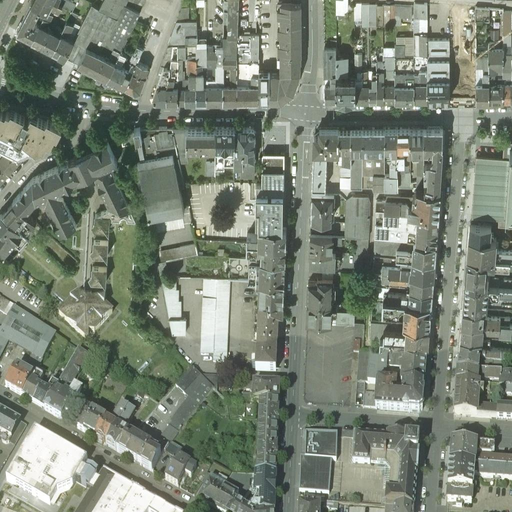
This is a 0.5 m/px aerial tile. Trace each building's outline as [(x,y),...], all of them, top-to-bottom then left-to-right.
[(53,0),(32,0),(32,2),(40,6),(44,8),(47,10),(49,6),(59,11),(62,6),(62,5),(53,0)] [(53,0),(62,5),(62,6),(72,10),(76,2),(73,1),(71,0),(53,0)] [(102,0),(99,7),(104,9),(107,4),(135,20),(145,0),(102,0)] [(238,0),(223,0),(223,44),(223,58),(228,58),(230,58),(237,58),(237,57),(237,33),(238,0)] [(336,0),(336,12),(346,12),(347,12),(348,11),(348,10),(349,9),(348,0),(336,0)] [(294,2),(291,2),(291,1),(280,2),(280,7),(277,7),(277,15),(280,15),(280,23),(301,23),(301,9),(301,2),(294,2)] [(40,6),(32,2),(17,30),(32,38),(38,27),(31,23),(40,6)] [(427,3),(414,2),(414,17),(420,17),(427,18),(427,3)] [(99,7),(92,3),(75,37),(65,55),(78,62),(86,45),(115,60),(120,50),(135,20),(107,4),(104,9),(99,7)] [(412,5),(396,4),(396,5),(396,25),(402,24),(401,16),(412,17),(412,5)] [(396,5),(384,5),(384,25),(396,25),(396,5)] [(489,7),(476,6),(476,20),(489,21),(489,7)] [(38,27),(32,38),(42,43),(50,28),(45,26),(52,12),(47,10),(45,14),(38,27)] [(79,14),(72,10),(67,19),(74,23),(79,14)] [(187,14),(179,13),(176,21),(187,20),(187,14)] [(74,23),(67,19),(65,23),(61,32),(66,35),(68,32),(69,32),(74,23)] [(54,31),(50,28),(42,43),(52,48),(61,32),(65,23),(61,20),(59,20),(54,31)] [(176,21),(168,43),(185,42),(185,45),(185,56),(188,57),(196,57),(196,44),(195,20),(187,20),(176,21)] [(280,23),(280,25),(278,26),(278,34),(280,34),(280,42),(278,42),(278,50),(280,50),(280,53),(301,53),(301,23),(280,23)] [(66,35),(61,32),(52,48),(65,55),(75,37),(70,34),(69,36),(66,35)] [(259,33),(237,33),(237,57),(237,58),(237,100),(258,100),(258,66),(259,33)] [(449,38),(427,38),(427,40),(427,54),(427,62),(427,99),(433,99),(436,97),(441,97),(444,99),(449,99),(449,63),(449,38)] [(503,48),(494,48),(494,41),(488,41),(488,51),(488,81),(495,81),(495,70),(503,70),(503,58),(503,48)] [(404,43),(396,43),(395,48),(395,100),(404,98),(414,99),(414,81),(414,55),(404,55),(404,43)] [(206,44),(196,44),(196,57),(196,62),(202,62),(202,84),(200,84),(200,86),(206,86),(206,84),(206,63),(206,44)] [(223,44),(206,44),(206,63),(217,63),(223,63),(223,58),(223,44)] [(115,60),(86,45),(78,62),(107,76),(115,60)] [(126,67),(118,82),(126,86),(132,70),(133,70),(137,61),(143,48),(137,45),(126,67)] [(160,76),(157,84),(167,84),(168,75),(171,67),(173,45),(167,47),(164,66),(160,76)] [(173,45),(171,67),(168,75),(167,84),(172,84),(174,75),(178,75),(178,69),(178,57),(178,45),(173,45)] [(167,47),(157,75),(160,76),(164,66),(167,47)] [(330,75),(330,84),(325,84),(325,100),(337,100),(336,56),(336,47),(325,47),(325,75),(330,75)] [(395,48),(383,47),(383,53),(383,100),(395,100),(395,48)] [(115,60),(107,76),(118,82),(126,67),(120,64),(126,53),(120,50),(115,60)] [(488,51),(476,52),(477,99),(488,99),(488,81),(488,51)] [(301,53),(280,53),(280,73),(270,73),(270,100),(281,100),(282,99),(283,102),(289,97),(288,95),(293,91),(293,88),(294,88),(296,82),(296,79),(297,79),(300,71),(300,67),(300,59),(301,59),(301,53)] [(354,78),(344,78),(344,76),(341,76),(341,73),(347,74),(347,55),(336,56),(337,100),(354,100),(354,78)] [(511,98),(511,56),(511,58),(503,58),(503,67),(511,67),(511,98)] [(196,57),(188,57),(188,71),(191,71),(191,85),(185,85),(185,100),(196,100),(196,62),(196,57)] [(230,84),(223,84),(222,100),(237,100),(237,58),(230,58),(230,84)] [(137,61),(133,70),(132,70),(126,86),(136,91),(141,89),(149,66),(137,61)] [(206,86),(200,86),(200,84),(202,84),(202,62),(196,62),(196,100),(206,100),(206,86)] [(427,62),(421,63),(421,81),(414,81),(414,99),(427,99),(427,62)] [(219,84),(206,84),(206,86),(206,100),(222,100),(223,84),(223,63),(217,63),(217,81),(219,81),(219,84)] [(270,66),(258,66),(259,100),(270,100),(270,73),(270,66)] [(511,67),(503,67),(503,70),(495,70),(495,81),(499,81),(499,77),(503,77),(503,99),(511,98),(511,67)] [(495,81),(488,81),(488,99),(503,99),(503,77),(499,77),(499,81),(495,81)] [(167,84),(157,84),(153,96),(156,100),(167,100),(167,84)] [(172,84),(167,84),(167,100),(178,100),(178,84),(172,84)] [(17,111),(0,106),(0,127),(20,138),(22,137),(35,148),(50,141),(55,132),(57,133),(61,124),(47,117),(30,114),(29,117),(17,111)] [(20,138),(0,127),(0,141),(4,143),(24,153),(35,148),(22,137),(20,138)] [(159,131),(141,134),(140,128),(134,129),(135,135),(128,137),(129,138),(130,144),(140,196),(145,195),(149,218),(184,211),(180,190),(179,186),(184,185),(179,162),(172,127),(172,132),(166,133),(165,127),(159,127),(159,131)] [(215,127),(172,127),(179,162),(187,162),(187,154),(195,154),(195,148),(215,148),(215,127)] [(234,127),(215,127),(215,148),(215,163),(215,169),(223,169),(223,152),(220,152),(220,150),(229,150),(229,163),(234,163),(234,127)] [(251,127),(234,127),(234,163),(234,165),(241,165),(241,175),(254,175),(254,172),(257,172),(257,168),(254,168),(254,161),(255,161),(255,151),(256,151),(256,140),(254,140),(254,130),(254,129),(254,128),(253,128),(251,127)] [(339,127),(320,127),(320,134),(314,134),(312,179),(326,180),(327,150),(339,150),(339,149),(339,127)] [(351,127),(339,127),(339,149),(341,149),(341,146),(343,146),(343,164),(351,163),(351,146),(351,127)] [(362,127),(351,127),(351,146),(351,163),(358,163),(358,150),(357,148),(356,148),(356,146),(362,146),(362,127)] [(373,127),(362,127),(362,146),(362,174),(373,174),(373,127)] [(385,127),(373,127),(373,174),(373,185),(373,188),(384,188),(384,174),(385,146),(385,127)] [(397,127),(385,127),(385,146),(392,146),(392,150),(391,159),(388,159),(388,162),(391,162),(391,174),(397,175),(397,172),(397,127)] [(410,127),(397,127),(397,172),(405,172),(404,146),(410,146),(410,127)] [(424,150),(423,127),(410,127),(410,146),(410,150),(419,150),(420,154),(419,154),(418,155),(418,171),(424,171),(424,150)] [(443,127),(423,127),(424,150),(442,149),(443,127)] [(110,208),(95,214),(94,229),(109,230),(110,218),(136,219),(110,165),(117,162),(108,141),(74,157),(32,177),(13,200),(26,212),(35,201),(42,198),(48,200),(46,205),(59,234),(65,231),(77,226),(63,197),(57,195),(59,190),(74,182),(95,172),(95,178),(110,208)] [(0,150),(0,166),(9,171),(24,153),(4,143),(0,150)] [(442,149),(424,150),(424,171),(424,189),(439,190),(441,159),(442,159),(442,149)] [(284,153),(262,153),(262,183),(256,183),(256,207),(259,207),(258,227),(262,227),(282,228),(283,193),(284,193),(284,153)] [(511,156),(476,154),(472,214),(503,217),(502,223),(511,223),(511,156)] [(215,163),(206,163),(206,176),(215,176),(215,172),(215,169),(215,163)] [(0,180),(9,171),(0,166),(0,180)] [(350,167),(340,166),(340,187),(350,187),(350,167)] [(405,172),(397,172),(397,175),(397,185),(405,185),(411,185),(410,173),(405,172)] [(373,174),(362,174),(362,185),(373,185),(373,174)] [(391,174),(384,174),(384,188),(397,189),(397,185),(397,175),(391,174)] [(417,189),(416,189),(416,196),(413,196),(412,204),(409,204),(409,203),(407,201),(386,200),(385,201),(385,210),(414,213),(438,214),(439,190),(424,189),(417,189)] [(334,194),(312,193),(311,220),(330,221),(330,217),(333,217),(334,194)] [(353,194),(346,199),(345,237),(357,237),(368,237),(369,222),(370,200),(368,195),(353,194)] [(26,212),(13,200),(2,212),(29,236),(34,230),(23,220),(28,214),(26,212)] [(385,201),(376,201),(376,210),(385,210),(385,201)] [(385,210),(376,210),(375,224),(413,227),(414,213),(385,210)] [(2,213),(0,214),(0,259),(16,242),(20,246),(24,241),(28,236),(2,213)] [(438,214),(414,213),(413,227),(437,228),(438,214)] [(184,218),(153,223),(154,233),(185,227),(184,218)] [(491,224),(469,222),(468,236),(490,238),(491,224)] [(413,227),(375,224),(374,238),(387,239),(412,240),(413,227)] [(282,228),(262,227),(262,235),(247,234),(247,242),(286,244),(286,228),(282,228)] [(437,228),(413,227),(412,240),(435,242),(437,228)] [(53,238),(42,228),(37,234),(48,244),(53,238)] [(342,236),(310,234),(309,251),(331,252),(332,243),(341,244),(342,236)] [(490,238),(468,236),(466,255),(511,258),(511,249),(495,248),(496,238),(490,238)] [(368,237),(357,237),(356,253),(367,254),(368,237)] [(387,239),(374,238),(373,254),(386,255),(387,239)] [(412,240),(387,239),(386,255),(434,258),(435,242),(412,240)] [(108,241),(94,240),(93,255),(108,256),(108,241)] [(286,244),(247,242),(246,251),(259,251),(259,250),(261,250),(261,259),(285,260),(286,244)] [(195,245),(159,252),(161,263),(197,256),(195,245)] [(331,252),(309,251),(309,265),(335,266),(335,253),(331,252)] [(386,255),(373,254),(373,263),(385,264),(386,255)] [(434,258),(386,255),(385,264),(373,263),(373,270),(373,271),(390,272),(433,275),(434,258)] [(511,258),(466,255),(465,269),(485,271),(486,264),(486,262),(489,263),(489,264),(490,264),(511,265),(511,258)] [(261,259),(251,259),(250,281),(259,281),(284,282),(285,260),(261,259)] [(107,267),(92,267),(92,281),(106,282),(107,267)] [(485,271),(465,269),(464,283),(511,286),(511,278),(490,277),(487,277),(487,271),(485,271)] [(390,272),(373,271),(372,284),(389,286),(390,279),(389,279),(390,272)] [(433,275),(390,272),(389,279),(390,279),(407,281),(407,280),(408,278),(411,278),(410,287),(432,289),(433,275)] [(176,278),(161,278),(172,334),(185,335),(185,320),(180,320),(181,302),(178,302),(178,291),(176,291),(176,278)] [(322,278),(317,278),(317,282),(308,281),(307,302),(332,303),(333,279),(322,278)] [(217,279),(204,279),(203,297),(216,297),(217,279)] [(229,280),(217,279),(216,297),(229,298),(229,280)] [(284,282),(259,281),(259,299),(283,300),(284,282)] [(511,286),(464,283),(462,308),(483,309),(486,309),(486,302),(493,302),(493,294),(511,294),(511,286)] [(91,291),(85,291),(85,287),(83,289),(60,314),(59,315),(61,318),(64,317),(64,320),(85,339),(88,336),(88,333),(94,333),(113,313),(105,306),(105,294),(91,293),(91,291)] [(432,289),(410,287),(409,297),(407,297),(407,294),(388,292),(388,300),(431,303),(432,289)] [(216,297),(203,297),(201,354),(213,355),(213,361),(226,361),(229,298),(216,297)] [(14,308),(0,298),(0,311),(9,318),(14,308)] [(283,300),(259,299),(255,371),(276,372),(278,311),(283,311),(283,300)] [(388,300),(383,299),(382,311),(397,312),(399,310),(399,307),(400,307),(402,306),(402,304),(404,304),(403,323),(406,323),(430,325),(431,303),(388,300)] [(354,311),(336,310),(337,303),(332,303),(307,302),(306,321),(354,323),(354,311)] [(56,335),(14,308),(9,318),(0,334),(0,337),(8,342),(32,356),(42,361),(56,335)] [(483,309),(462,308),(461,321),(509,325),(510,317),(486,316),(486,317),(482,317),(483,309)] [(403,323),(370,320),(369,335),(379,336),(383,336),(384,328),(405,330),(406,323),(403,323)] [(509,325),(461,321),(460,336),(481,338),(481,329),(485,329),(484,330),(499,331),(499,335),(511,336),(511,325),(509,325)] [(405,330),(384,328),(383,336),(428,340),(430,325),(406,323),(405,330)] [(383,336),(379,336),(378,345),(403,347),(402,356),(427,358),(428,340),(383,336)] [(481,338),(460,336),(459,353),(509,357),(510,349),(490,347),(490,338),(481,338)] [(79,351),(67,371),(77,376),(88,357),(79,351)] [(365,353),(359,352),(357,374),(369,374),(370,353),(365,353)] [(386,355),(370,353),(369,374),(368,383),(378,384),(383,385),(384,371),(385,367),(386,355)] [(509,357),(459,353),(457,374),(477,376),(478,374),(499,375),(500,365),(510,365),(511,357),(509,357)] [(402,356),(386,355),(385,367),(399,368),(398,375),(401,375),(400,381),(397,381),(397,379),(395,376),(386,376),(387,371),(384,371),(383,385),(425,388),(427,358),(402,356)] [(42,361),(32,356),(27,365),(37,371),(42,361)] [(192,368),(175,386),(184,394),(201,376),(200,376),(192,368)] [(33,379),(16,369),(6,388),(22,398),(33,379)] [(22,398),(33,405),(42,389),(37,386),(38,384),(39,384),(44,375),(37,371),(36,374),(33,379),(22,398)] [(61,383),(45,411),(61,421),(65,414),(69,416),(81,395),(80,393),(74,390),(73,390),(71,387),(77,376),(67,371),(61,383)] [(369,374),(357,374),(357,382),(364,383),(368,383),(369,374)] [(477,376),(457,374),(456,385),(477,387),(477,382),(496,383),(496,386),(499,386),(499,388),(500,388),(511,389),(511,376),(499,375),(478,374),(477,376)] [(170,428),(159,442),(161,444),(162,444),(168,447),(169,448),(171,444),(213,389),(201,376),(184,394),(189,399),(167,426),(170,428)] [(217,376),(200,376),(201,376),(213,389),(214,383),(217,383),(217,376)] [(47,392),(42,389),(33,405),(45,411),(61,383),(54,379),(48,389),(48,390),(47,392)] [(378,384),(368,383),(366,409),(376,410),(378,384)] [(280,385),(253,384),(253,385),(247,385),(247,392),(253,392),(253,397),(252,397),(250,396),(242,396),(242,402),(259,402),(279,403),(280,385)] [(383,385),(378,384),(376,410),(420,413),(423,410),(425,388),(383,385)] [(477,387),(456,385),(454,417),(497,420),(497,410),(482,408),(482,412),(477,412),(478,401),(483,401),(483,392),(478,392),(479,387),(477,387)] [(145,395),(138,391),(136,395),(142,399),(145,395)] [(259,402),(256,474),(276,475),(279,403),(259,402)] [(138,407),(131,403),(130,405),(128,408),(135,412),(138,407)] [(106,422),(95,440),(106,446),(128,408),(123,406),(122,405),(110,424),(106,422)] [(511,407),(504,407),(498,406),(498,410),(497,410),(497,420),(511,420),(511,407)] [(128,408),(106,446),(116,452),(130,436),(121,431),(122,428),(125,430),(135,412),(128,408)] [(106,422),(88,411),(77,430),(95,440),(106,422)] [(21,424),(2,413),(0,416),(0,433),(12,440),(21,424)] [(87,463),(35,433),(7,482),(51,508),(59,496),(73,489),(76,483),(82,472),(87,463)] [(316,435),(306,435),(305,459),(300,458),(300,477),(299,493),(329,495),(332,462),(336,462),(337,435),(317,435),(317,434),(316,434),(316,435)] [(150,447),(130,436),(116,452),(140,466),(149,451),(150,447)] [(407,440),(387,439),(354,437),(352,464),(370,465),(370,464),(385,465),(391,472),(389,494),(386,493),(385,507),(414,510),(416,474),(417,474),(419,454),(418,454),(419,442),(407,441),(407,440)] [(155,455),(149,451),(140,466),(152,473),(163,453),(164,452),(165,452),(168,447),(162,444),(161,444),(155,455)] [(183,451),(171,444),(169,448),(168,447),(165,452),(164,452),(163,453),(177,460),(178,459),(183,451)] [(494,447),(452,444),(451,450),(450,466),(478,468),(511,470),(511,461),(482,459),(480,462),(474,462),(475,455),(491,456),(494,453),(494,447)] [(184,463),(178,459),(177,460),(165,480),(177,487),(185,475),(190,478),(196,469),(192,467),(193,465),(186,461),(184,463)] [(478,468),(450,466),(447,502),(456,503),(456,508),(462,508),(462,507),(464,508),(464,503),(471,504),(473,476),(477,477),(478,477),(478,468)] [(511,470),(478,468),(478,477),(479,478),(511,480),(511,470)] [(88,469),(86,474),(82,472),(76,483),(92,492),(99,481),(95,479),(98,475),(88,469)] [(172,511),(104,473),(99,481),(92,492),(80,511),(172,511)] [(212,477),(206,474),(202,483),(207,486),(210,479),(211,479),(212,477)] [(256,474),(250,474),(250,511),(234,502),(228,511),(274,511),(276,475),(256,474)] [(211,479),(210,479),(207,486),(199,500),(212,507),(223,489),(227,481),(218,476),(215,482),(211,479)] [(229,493),(223,489),(212,507),(220,511),(228,511),(234,502),(238,495),(231,490),(229,493)]
